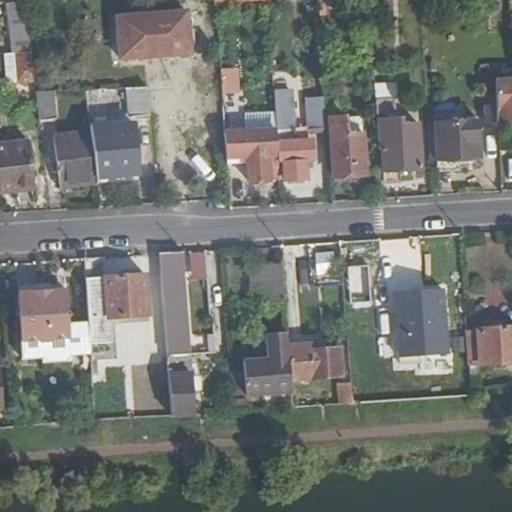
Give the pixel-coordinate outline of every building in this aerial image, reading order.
[(8,2),(13,53),(17,53),(33,52),(27,1),(8,2)] [(190,54),(186,12),(142,15),(146,57),(190,54)] [(33,52),(17,53),(19,83),(37,82),(33,52)] [(511,78),(495,79),(498,120),(511,119),(511,78)] [(239,85),(221,86),(227,157),(249,156),(249,161),(250,183),(272,183),(272,181),(280,180),(279,165),(278,143),(277,129),(248,130),(246,102),(240,102),(239,85)] [(151,87),(148,87),(131,88),(133,117),(153,116),(151,87)] [(38,93),(42,121),(58,119),(56,92),(38,93)] [(304,98),(307,127),(323,126),(321,96),(304,98)] [(376,101),(378,132),(383,132),(386,181),(403,181),(404,170),(424,168),(421,124),(401,125),(399,100),(376,101)] [(347,134),(346,117),(330,117),(335,177),(367,174),(364,134),(347,134)] [(480,158),(477,121),(435,124),(437,162),(460,160),(480,158)] [(94,135),(100,179),(143,176),(140,125),(93,127),(94,135)] [(62,181),(100,179),(94,135),(61,137),(62,181)] [(311,142),(278,143),(279,165),(283,165),(285,181),(306,180),(306,163),(312,162),(311,142)] [(0,145),(0,193),(2,193),(1,186),(33,183),(29,143),(0,145)] [(460,160),(437,162),(438,172),(461,170),(460,160)] [(430,178),(403,180),(404,197),(431,195),(430,178)] [(1,186),(2,193),(34,190),(33,183),(1,186)] [(160,255),(172,419),(192,418),(190,392),(183,282),(182,254),(160,255)] [(87,324),(88,346),(111,344),(110,319),(149,316),(147,276),(107,278),(105,258),(83,259),(87,324)] [(285,302),(282,267),(252,271),(255,305),(285,302)] [(66,325),(64,291),(18,294),(21,342),(42,341),(43,358),(43,364),(69,363),(67,353),(67,340),(66,325)] [(446,355),(442,292),(396,295),(401,357),(446,355)] [(87,324),(66,325),(67,340),(67,353),(89,351),(88,346),(87,324)] [(511,328),(466,332),(469,366),(511,363),(511,328)] [(223,332),(209,333),(210,357),(225,356),(223,332)] [(237,398),(292,395),(291,382),(288,347),(287,335),(267,336),(268,364),(234,366),(237,398)] [(42,341),(21,342),(22,360),(43,358),(42,341)] [(288,347),(291,382),(341,379),(339,349),(328,349),(328,345),(288,347)] [(337,386),(338,407),(351,407),(350,386),(337,386)]
